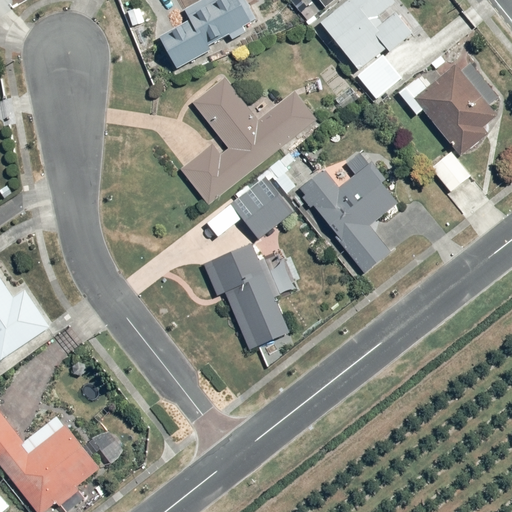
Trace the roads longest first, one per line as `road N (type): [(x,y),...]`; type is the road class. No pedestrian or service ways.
road 1 (residential): [(64,55),(71,186),(85,252),(235,459)]
road 2 (residential): [(235,459),(511,241)]
